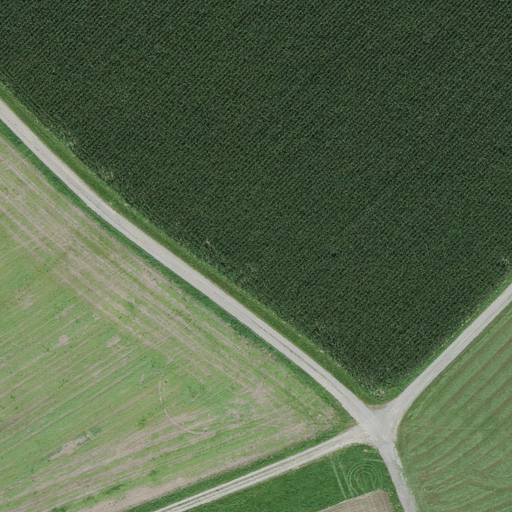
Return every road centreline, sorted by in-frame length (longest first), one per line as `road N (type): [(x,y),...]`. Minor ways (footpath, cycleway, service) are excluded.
road 1 (track): [(411,511),(380,424),(56,159),(0,98)]
road 2 (track): [(182,511),(380,424),(511,287)]
